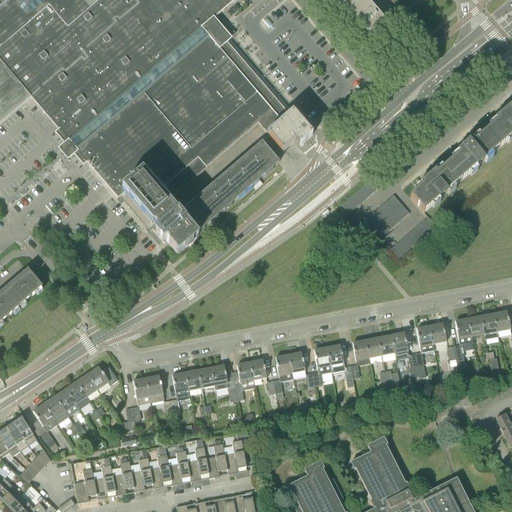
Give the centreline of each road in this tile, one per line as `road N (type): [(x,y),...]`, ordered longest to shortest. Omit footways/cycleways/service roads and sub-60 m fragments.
road 1 (residential): [(511,286),(138,356),(108,332)]
road 2 (tertiary): [(108,332),(204,273),(301,191)]
road 3 (tertiary): [(396,118),(511,25)]
road 4 (residential): [(396,103),(306,0)]
road 5 (tertiary): [(396,103),(301,191)]
road 6 (residential): [(108,332),(25,233)]
road 7 (tertiary): [(0,401),(108,332)]
road 8 (tertiary): [(301,191),(396,118)]
